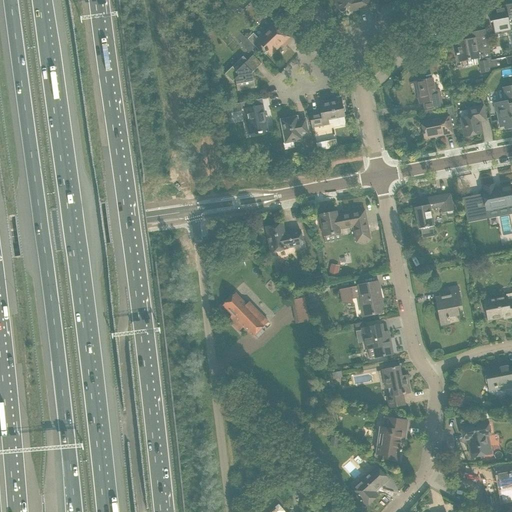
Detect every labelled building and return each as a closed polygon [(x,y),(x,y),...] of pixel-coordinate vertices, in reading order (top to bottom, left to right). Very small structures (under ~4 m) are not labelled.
[(335,0),(338,9),(338,10),(339,11),(340,12),(341,12),(342,12),(343,12),(344,12),(344,11),(345,11),(345,10),(346,9),(346,8),(345,7),(357,4),(358,9),(369,6),(367,0),(335,0)] [(500,9),(488,12),(490,21),(490,22),(492,22),(494,31),(495,35),(507,32),(508,36),(511,35),(511,4),(499,7),(500,9)] [(229,10),(224,14),(231,21),(235,16),(229,10)] [(225,16),(219,21),(230,32),(235,27),(225,16)] [(253,34),(247,39),(248,40),(263,55),(267,51),(270,54),(281,44),(284,47),(291,40),(274,23),(258,39),(253,34)] [(235,27),(230,32),(234,38),(240,32),(235,27)] [(491,60),(487,40),(485,30),(470,33),(472,39),(456,42),(458,53),(456,53),(456,55),(457,55),(459,62),(478,58),(478,56),(483,55),(484,61),(479,62),(481,73),(489,71),(488,69),(497,67),(496,59),(491,60)] [(235,31),(231,36),(249,54),(254,49),(235,31)] [(243,56),(224,74),(232,82),(235,79),(237,91),(245,89),(255,87),(252,73),(261,64),(254,57),(252,55),(247,61),(243,56)] [(415,82),(409,83),(409,85),(416,84),(420,104),(426,102),(428,110),(442,107),(439,91),(435,92),(432,79),(415,82)] [(500,110),(497,110),(499,117),(501,127),(503,126),(504,129),(511,127),(511,86),(503,88),(506,99),(506,102),(499,103),(500,110)] [(249,101),(240,103),(242,110),(241,110),(241,111),(244,111),(246,120),(248,134),(248,135),(258,133),(259,134),(263,133),(262,132),(269,131),(268,130),(263,105),(264,105),(260,105),(259,99),(249,101)] [(321,112),(309,115),(311,127),(328,124),(333,123),(334,128),(346,126),(344,117),(340,99),(319,103),(321,112)] [(240,103),(223,106),(226,120),(227,120),(232,119),(231,114),(241,111),(241,110),(242,110),(240,103)] [(449,117),(422,122),(425,138),(435,136),(435,135),(450,132),(451,133),(452,133),(451,129),(456,128),(452,107),(447,108),(449,117)] [(468,109),(468,110),(459,111),(462,128),(465,128),(466,136),(482,133),(479,122),(485,120),(483,107),(468,109)] [(293,117),(280,120),(282,129),(285,143),(283,144),(284,150),(294,148),(293,141),(301,140),(300,136),(308,135),(308,132),(306,122),(294,124),(293,117)] [(482,191),(484,201),(486,211),(511,205),(511,191),(511,186),(495,189),(494,185),(482,187),(482,191)] [(419,207),(415,208),(419,229),(420,229),(422,239),(434,236),(432,226),(434,226),(430,209),(441,207),(442,213),(453,211),(452,203),(450,193),(417,200),(419,207)] [(353,228),(356,243),(370,240),(364,211),(336,216),(336,212),(324,214),(324,213),(322,214),(319,215),(323,236),(340,233),(340,231),(353,228)] [(303,245),(302,240),(300,230),(284,233),(282,224),(266,227),(270,252),(287,249),(287,248),(303,245)] [(330,267),(328,275),(337,277),(339,269),(330,267)] [(353,299),(360,297),(364,316),(382,313),(379,297),(381,297),(378,282),(340,290),(343,304),(354,305),(353,299)] [(439,296),(435,297),(436,302),(440,325),(450,323),(449,317),(459,315),(457,307),(462,306),(458,287),(438,290),(439,296)] [(268,322),(255,309),(248,302),(246,304),(235,294),(223,305),(232,315),(228,319),(239,331),(243,327),(253,337),(268,322)] [(485,305),(484,305),(486,315),(487,315),(488,319),(504,316),(504,318),(511,316),(511,300),(507,302),(506,298),(485,302),(485,305)] [(372,327),(362,329),(366,349),(368,349),(370,359),(375,358),(382,356),(392,354),(389,337),(384,338),(381,325),(372,327)] [(511,362),(501,365),(501,367),(496,368),(495,368),(485,370),(486,376),(484,376),(486,384),(488,383),(489,389),(505,386),(505,384),(511,382),(511,362)] [(375,364),(362,366),(364,374),(376,371),(375,364)] [(407,375),(401,376),(399,366),(381,370),(385,389),(392,387),(393,396),(386,397),(389,408),(405,405),(403,394),(410,393),(407,375)] [(341,371),(332,373),(333,379),(342,377),(341,371)] [(326,413),(325,416),(326,419),(329,420),(332,419),(333,416),(331,413),(329,412),(326,413)] [(387,459),(389,459),(399,460),(400,452),(401,452),(402,449),(399,449),(401,438),(405,439),(408,421),(384,418),(383,428),(380,427),(376,454),(387,456),(387,459)] [(487,423),(471,426),(461,428),(463,440),(467,440),(471,457),(480,455),(488,454),(485,436),(490,435),(487,423)] [(331,436),(329,445),(337,447),(339,438),(331,436)] [(376,467),(357,484),(350,490),(365,507),(378,495),(374,492),(388,479),(376,467)] [(511,471),(498,474),(503,502),(511,499),(511,471)]
